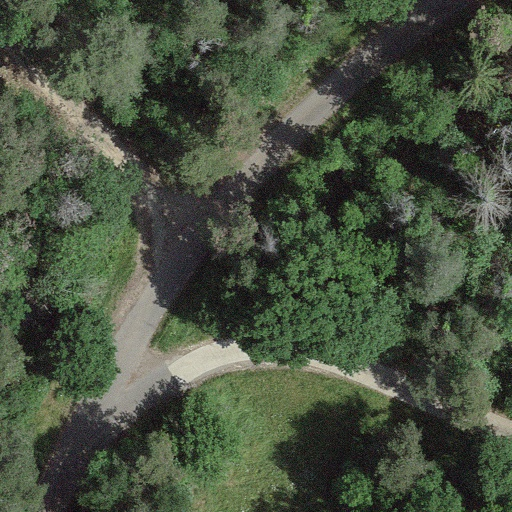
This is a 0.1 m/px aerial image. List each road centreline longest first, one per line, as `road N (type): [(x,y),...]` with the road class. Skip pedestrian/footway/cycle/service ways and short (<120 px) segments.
road 1 (tertiary): [(67,472),(146,325),(264,170),(359,79),(459,0)]
road 2 (unclassified): [(67,472),(176,364),(224,348),(282,350),(375,378),(511,446)]
